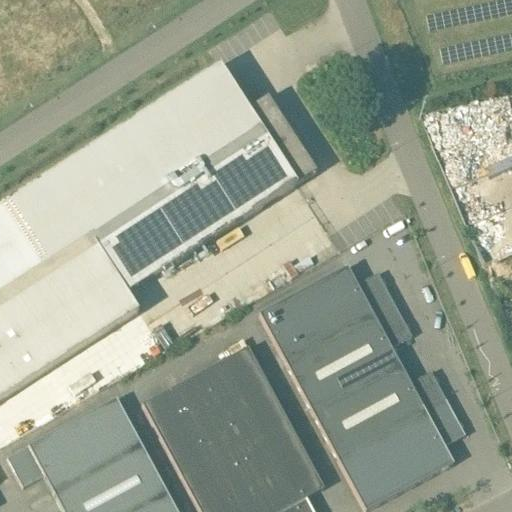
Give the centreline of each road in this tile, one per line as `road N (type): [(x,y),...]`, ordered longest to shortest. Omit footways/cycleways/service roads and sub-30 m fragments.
road 1 (unclassified): [(511,391),(351,0)]
road 2 (unclassified): [(233,0),(0,149)]
road 3 (unknown): [(249,89),(356,14)]
